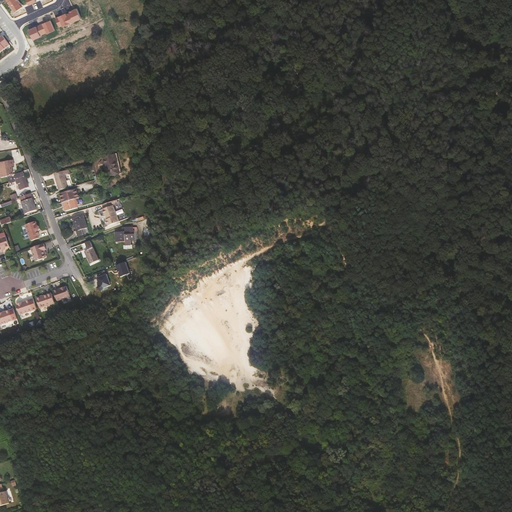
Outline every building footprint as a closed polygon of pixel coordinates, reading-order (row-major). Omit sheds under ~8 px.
[(7,0),(9,2),(16,12),(23,7),(20,3),(21,3),(19,0),(7,0)] [(58,33),(82,26),(80,19),(56,26),(58,33)] [(0,52),(10,45),(3,36),(0,38),(0,37),(0,52)] [(101,157),(102,157),(106,173),(118,170),(114,154),(101,157)] [(8,176),(13,174),(12,166),(13,165),(13,160),(5,161),(8,175),(8,176)] [(59,190),(69,188),(65,174),(69,173),(68,170),(54,173),(59,190)] [(23,173),(15,175),(20,190),(28,187),(23,173)] [(75,199),(79,198),(77,189),(60,193),(62,202),(75,199)] [(34,203),(32,199),(22,202),(25,213),(36,210),(34,203)] [(78,208),(75,199),(62,202),(60,203),(63,209),(65,208),(66,211),(78,208)] [(113,206),(102,210),(104,216),(105,215),(107,220),(105,220),(107,227),(118,223),(113,206)] [(73,218),(77,231),(74,231),(76,237),(83,234),(82,230),(84,230),(83,226),(86,225),(83,215),(73,218)] [(0,221),(2,225),(5,224),(11,222),(9,217),(0,221)] [(35,222),(25,225),(30,244),(40,241),(36,232),(38,231),(39,229),(38,226),(37,226),(35,222)] [(131,240),(135,240),(135,231),(133,231),(133,227),(126,227),(126,232),(116,232),(116,242),(124,242),(126,241),(126,245),(131,245),(131,240)] [(5,234),(0,236),(0,252),(2,251),(2,250),(2,249),(4,248),(9,246),(5,234)] [(90,241),(81,244),(84,251),(85,251),(91,263),(99,260),(90,241)] [(47,249),(45,243),(32,247),(36,261),(46,257),(45,254),(44,250),(45,249),(47,249)] [(126,262),(117,266),(121,277),(131,273),(126,262)] [(111,285),(107,274),(97,278),(100,284),(98,288),(102,291),(104,288),(111,285)] [(67,286),(54,291),(58,301),(70,296),(67,286)] [(52,293),(37,298),(38,301),(39,302),(41,308),(55,303),(52,293)] [(37,309),(34,299),(17,305),(20,315),(37,309)] [(3,313),(0,314),(0,325),(14,320),(11,312),(10,310),(3,313)]
